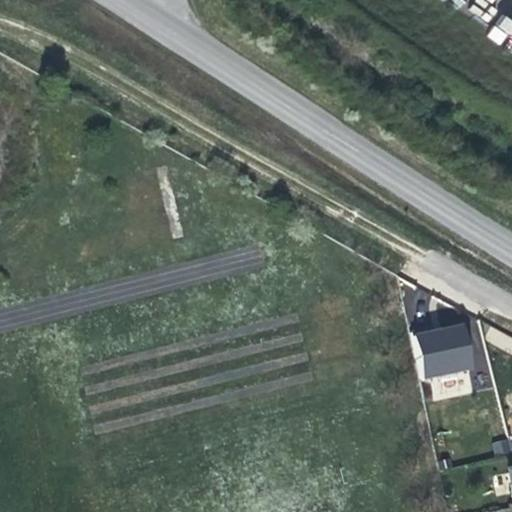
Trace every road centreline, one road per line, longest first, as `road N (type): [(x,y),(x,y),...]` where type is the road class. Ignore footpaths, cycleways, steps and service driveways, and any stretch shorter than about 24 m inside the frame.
road 1 (track): [(511,319),(43,39),(0,21)]
road 2 (tertiary): [(511,249),(120,0)]
